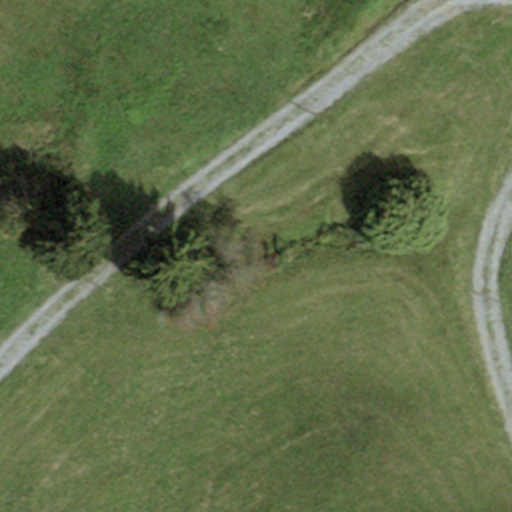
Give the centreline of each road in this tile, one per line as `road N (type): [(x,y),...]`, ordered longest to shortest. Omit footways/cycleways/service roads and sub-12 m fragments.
road 1 (track): [(0,374),(368,77),(463,9),(511,2)]
road 2 (track): [(511,233),(504,359),(511,376)]
